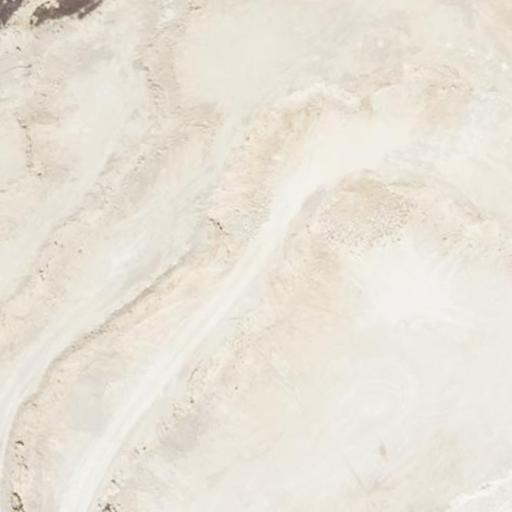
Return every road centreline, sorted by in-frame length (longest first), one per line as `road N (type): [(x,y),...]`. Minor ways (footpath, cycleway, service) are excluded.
road 1 (track): [(0,417),(32,364),(190,196),(230,141),(280,31),(317,0)]
road 2 (track): [(81,511),(95,472),(134,412),(296,189),(331,153)]
road 3 (track): [(239,511),(364,409)]
